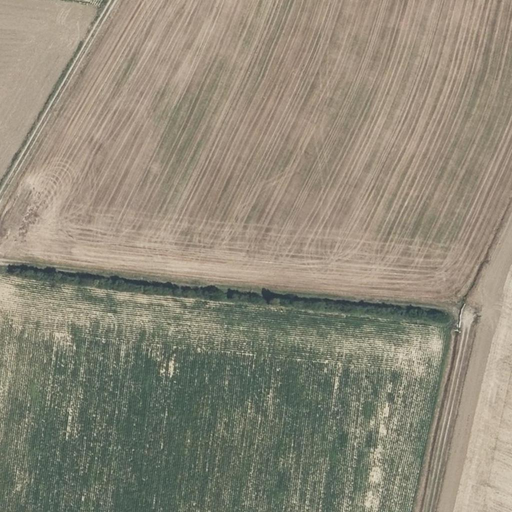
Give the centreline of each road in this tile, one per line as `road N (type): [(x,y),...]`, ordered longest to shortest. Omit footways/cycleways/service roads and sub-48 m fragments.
road 1 (track): [(0,255),(447,306),(463,320),(466,341),(431,511)]
road 2 (track): [(113,0),(0,204)]
